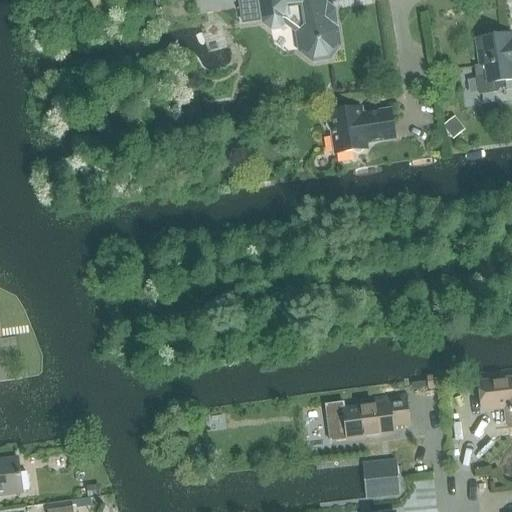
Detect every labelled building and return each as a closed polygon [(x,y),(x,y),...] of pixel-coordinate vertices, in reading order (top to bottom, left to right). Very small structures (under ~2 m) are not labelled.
[(259,0),(263,25),(271,30),(281,28),(284,23),(298,34),(297,36),(300,53),(313,63),(329,60),(339,47),(337,30),(334,28),(336,25),(334,12),(332,11),(328,12),(321,7),(324,3),(324,0),(259,0)] [(485,66),(486,75),(475,76),(478,96),(497,94),(506,82),(511,80),(511,40),(511,35),(476,41),(480,67),(485,66)] [(362,116),(361,110),(329,115),(330,121),(326,123),(325,128),(327,132),(332,133),(335,155),(353,152),(356,154),(360,154),(363,150),(367,150),(366,144),(394,140),(389,112),(362,116)] [(450,121),(443,127),(453,139),(460,133),(450,121)] [(236,139),(220,140),(221,153),(237,152),(236,139)] [(438,379),(427,380),(428,392),(439,391),(438,379)] [(511,424),(511,379),(478,384),(481,412),(509,408),(511,423),(507,424),(507,425),(511,424)] [(343,404),(325,406),(330,443),(347,441),(347,442),(384,437),(383,429),(392,428),(409,426),(405,395),(375,399),(376,405),(344,410),(343,404)] [(0,497),(22,495),(17,459),(0,461),(0,497)] [(395,460),(362,464),(362,466),(365,499),(399,496),(395,460)] [(99,486),(87,488),(88,497),(100,495),(99,486)] [(72,511),(71,502),(46,505),(47,511),(72,511)]
